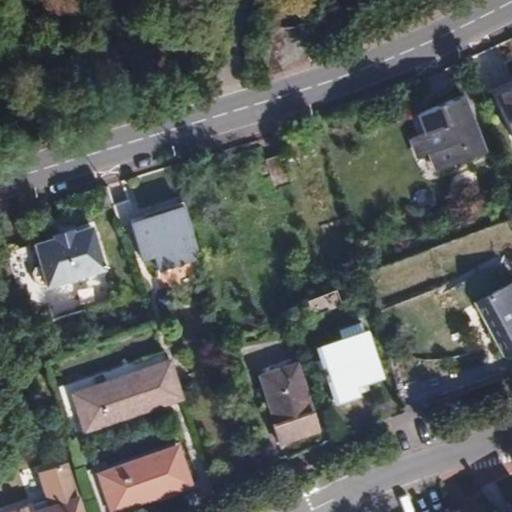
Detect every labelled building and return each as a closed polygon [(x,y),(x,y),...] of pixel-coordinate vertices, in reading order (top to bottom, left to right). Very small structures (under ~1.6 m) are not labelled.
[(99,62),(71,79),(86,106),(114,89),(99,62)] [(511,81),(491,91),(509,132),(511,130),(511,81)] [(423,133),(410,138),(417,159),(428,154),(436,173),(485,152),(463,95),(416,114),(423,133)] [(291,186),(283,156),(266,161),(276,191),(291,186)] [(136,224),(130,199),(113,205),(120,229),(130,225),(142,261),(154,257),(159,271),(201,258),(183,202),(141,216),(143,221),(136,224)] [(52,239),(7,253),(18,289),(44,280),(47,288),(104,270),(101,234),(71,230),(52,236),(52,239)] [(511,351),(511,281),(475,303),(504,356),(511,351)] [(364,332),(316,349),(335,403),(357,395),(353,386),(379,377),(364,332)] [(84,431),(181,399),(168,362),(72,394),(84,431)] [(279,445),(318,431),(296,363),(258,376),(276,424),(272,425),(279,445)] [(176,448),(99,475),(111,511),(112,511),(189,485),(176,448)] [(82,511),(67,464),(37,474),(46,499),(6,511),(82,511)]
